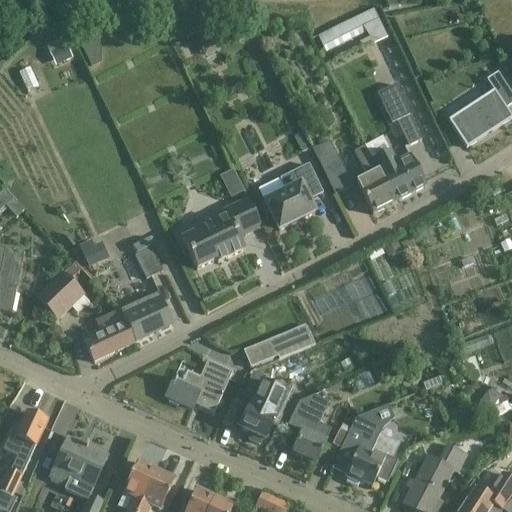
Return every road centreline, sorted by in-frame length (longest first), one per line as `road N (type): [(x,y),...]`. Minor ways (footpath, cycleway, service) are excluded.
road 1 (residential): [(78,400),(396,232),(511,152)]
road 2 (residential): [(341,511),(78,400)]
